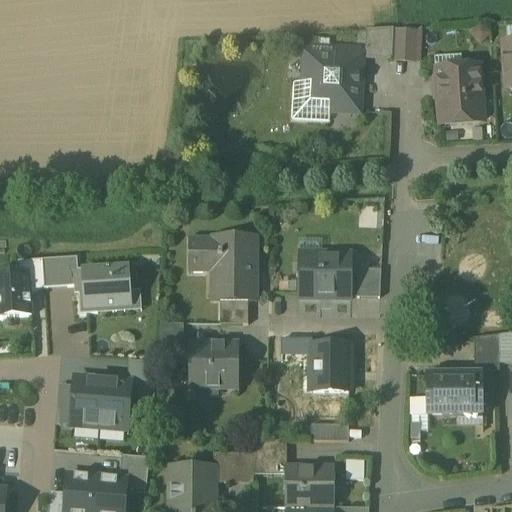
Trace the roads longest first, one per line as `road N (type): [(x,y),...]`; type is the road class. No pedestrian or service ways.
road 1 (residential): [(402,160),(386,506)]
road 2 (residential): [(35,511),(45,396),(33,375),(0,374)]
road 3 (residential): [(511,491),(386,506)]
